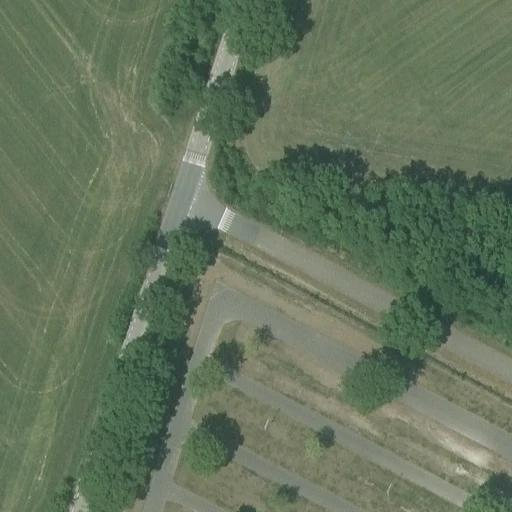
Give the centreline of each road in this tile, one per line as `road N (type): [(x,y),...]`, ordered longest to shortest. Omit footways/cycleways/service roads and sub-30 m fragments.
road 1 (unclassified): [(511,371),(181,194)]
road 2 (unclassified): [(74,511),(181,194)]
road 3 (unclassified): [(181,194),(244,0)]
